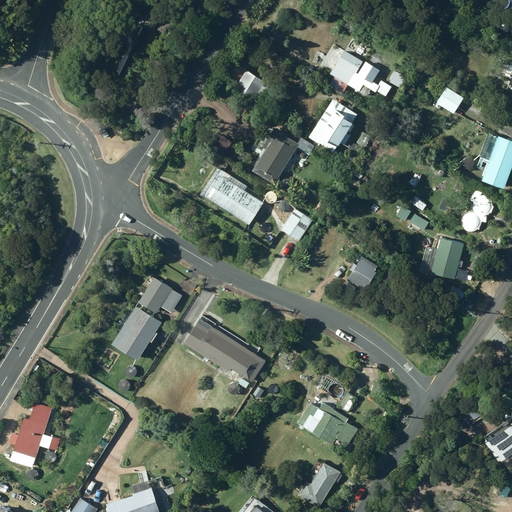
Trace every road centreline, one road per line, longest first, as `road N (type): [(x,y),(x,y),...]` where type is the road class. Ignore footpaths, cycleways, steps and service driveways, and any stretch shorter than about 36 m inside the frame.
road 1 (residential): [(96,214),(125,214),(263,290),(352,325),(431,401)]
road 2 (unclassified): [(96,199),(133,169),(243,0)]
road 3 (tertiary): [(0,389),(96,214)]
road 4 (residential): [(431,401),(511,279)]
road 5 (residential): [(362,511),(431,401)]
road 6 (tertiary): [(22,102),(62,130),(87,165),(96,199)]
